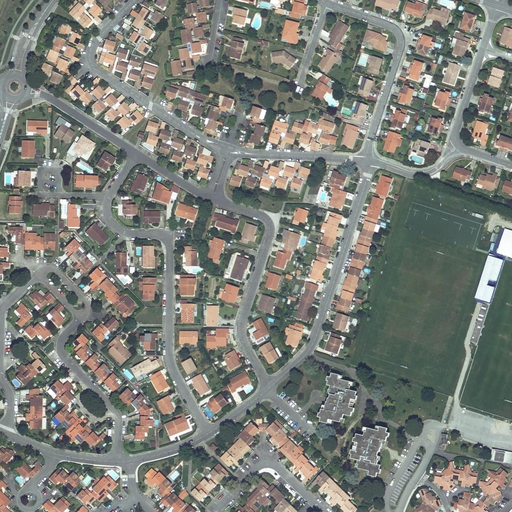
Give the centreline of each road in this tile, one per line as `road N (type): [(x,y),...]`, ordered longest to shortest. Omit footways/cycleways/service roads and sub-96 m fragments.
road 1 (residential): [(137,154),(109,195),(107,215),(124,232),(159,234),(169,245),(170,361),(208,433)]
road 2 (residential): [(371,161),(315,338),(269,387)]
road 3 (residential): [(228,150),(90,62),(94,42),(134,0)]
road 4 (residential): [(212,198),(270,225),(240,323),(269,387)]
road 5 (residential): [(321,0),(400,36),(364,160)]
road 6 (residential): [(117,462),(116,412),(60,349),(80,317)]
road 7 (residential): [(216,511),(264,464),(322,511)]
road 8 (residential): [(364,160),(228,150)]
road 9 (residential): [(26,90),(137,154)]
